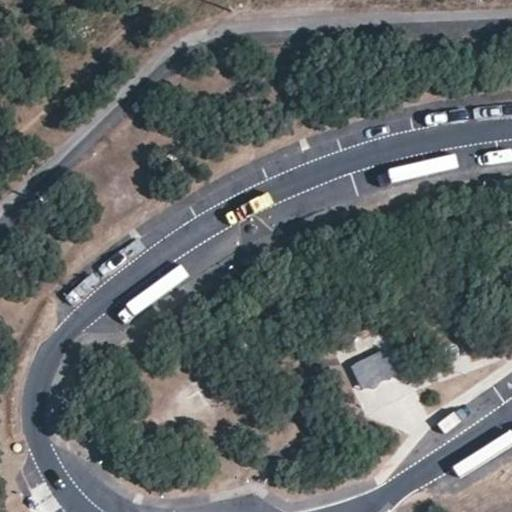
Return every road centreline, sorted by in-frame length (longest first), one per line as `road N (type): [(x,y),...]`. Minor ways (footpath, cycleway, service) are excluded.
road 1 (unclassified): [(511,19),(226,30),(186,40),(152,62),(0,211)]
road 2 (track): [(0,145),(163,0)]
